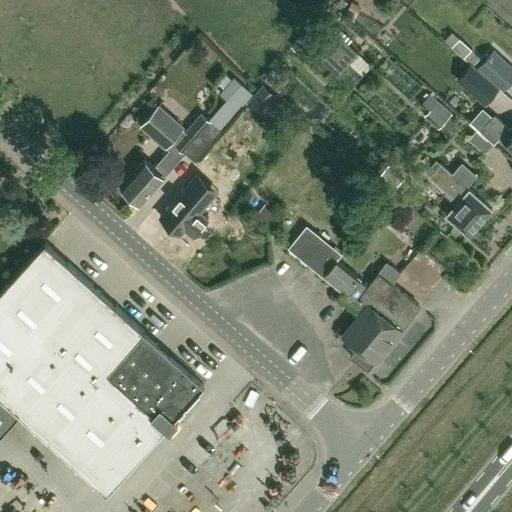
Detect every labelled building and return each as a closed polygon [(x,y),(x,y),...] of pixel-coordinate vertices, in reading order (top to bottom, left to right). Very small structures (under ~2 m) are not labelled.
[(340,72),(352,60),(359,53),(335,31),(316,50),(340,72)] [(465,57),(472,48),(459,37),(451,46),(457,52),(458,51),(465,57)] [(503,90),(511,80),(511,63),(494,47),(477,67),(499,86),(503,90)] [(296,74),(280,60),(263,79),(280,94),(296,74)] [(489,97),(499,86),(477,67),(471,62),(462,74),(489,97)] [(217,109),(210,117),(202,111),(186,130),(183,128),(185,125),(159,103),(140,125),(166,148),(167,146),(170,148),(154,167),(154,166),(144,158),(120,185),(141,203),(165,176),(186,152),(194,160),(229,120),(250,96),(253,92),(234,76),(219,92),(226,99),(217,109)] [(275,94),(264,85),(250,101),(260,110),(266,104),(275,94)] [(438,100),(429,92),(419,104),(427,112),(438,100)] [(485,125),(480,131),(489,139),(494,143),(499,137),(507,144),(506,145),(511,150),(511,125),(510,128),(495,115),(485,125)] [(489,139),(480,131),(477,129),(468,140),(479,149),(489,139)] [(492,208),(466,187),(477,174),(463,161),(458,167),(453,173),(437,159),(435,161),(426,171),(431,175),(429,176),(446,190),(444,192),(452,199),(453,197),(458,200),(445,215),(469,235),(492,208)] [(379,176),(394,189),(405,176),(390,163),(379,176)] [(186,192),(160,218),(177,233),(183,227),(187,231),(196,222),(190,217),(202,204),(186,192)] [(267,224),(276,214),(264,203),(255,213),(267,224)] [(361,278),(337,259),(342,251),(307,224),(302,231),(288,247),(344,292),(340,297),(359,313),(342,334),(357,346),(350,355),(367,368),(375,359),(376,360),(401,328),(400,327),(419,305),(391,283),(400,273),(387,263),(368,286),(359,279),(361,278)] [(203,384),(44,241),(0,290),(0,433),(3,430),(19,413),(93,479),(93,480),(107,492),(159,433),(161,434),(161,435),(164,435),(164,434),(167,431),(167,428),(165,426),(204,384),(203,384)]
